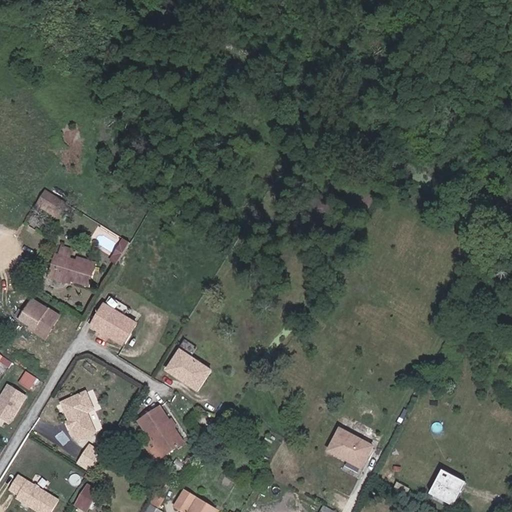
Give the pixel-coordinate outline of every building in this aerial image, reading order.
[(38,202),(36,205),(50,213),(51,210),(54,211),(60,201),(45,192),(38,202)] [(67,205),(60,201),(54,211),(51,210),(50,213),(59,218),(67,205)] [(123,237),(112,260),(119,264),(131,241),(123,237)] [(61,258),(71,261),(74,250),(64,247),(61,258)] [(97,268),(80,263),(71,261),(61,258),(56,277),(92,287),(97,268)] [(81,259),(80,263),(97,268),(98,263),(81,259)] [(109,308),(130,321),(135,312),(114,299),(109,308)] [(39,331),(37,335),(51,343),(65,319),(34,301),(22,322),(39,331)] [(113,339),(128,348),(141,327),(130,321),(109,308),(96,329),(104,334),(113,339)] [(113,339),(104,334),(102,338),(111,343),(113,339)] [(195,361),(200,354),(188,346),(176,364),(178,366),(185,355),(195,361)] [(172,375),(203,395),(216,374),(195,361),(185,355),(178,366),(172,375)] [(27,370),(20,382),(32,389),(39,377),(27,370)] [(0,397),(0,416),(12,423),(30,394),(9,382),(0,397)] [(86,391),(63,401),(79,438),(94,431),(85,411),(94,407),(86,391)] [(144,427),(165,462),(186,450),(164,414),(144,427)] [(340,427),(329,448),(361,465),(373,444),(340,427)] [(132,445),(120,436),(114,444),(126,453),(132,445)] [(104,456),(91,448),(81,465),(93,473),(104,456)] [(14,497),(38,511),(48,511),(58,498),(17,473),(7,487),(17,494),(14,497)] [(464,486),(440,474),(428,498),(452,510),(464,486)] [(182,495),(192,500),(193,497),(184,491),(182,495)] [(212,511),(192,500),(182,495),(175,507),(183,511),(212,511)] [(86,496),(85,496),(78,506),(87,511),(94,501),(86,496)] [(193,497),(192,500),(212,511),(214,511),(216,510),(193,497)]
